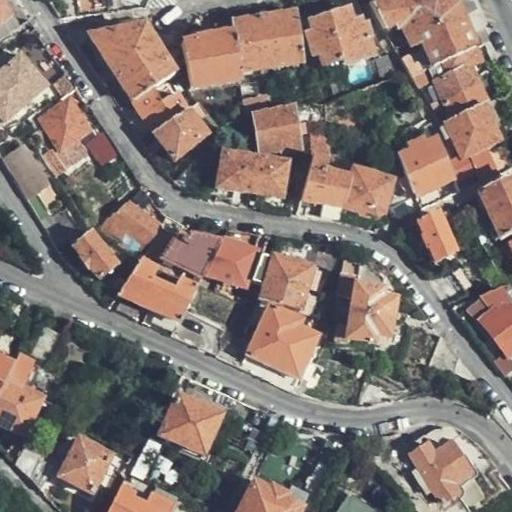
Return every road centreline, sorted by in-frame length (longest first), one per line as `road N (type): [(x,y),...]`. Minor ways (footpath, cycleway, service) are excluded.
road 1 (residential): [(35,0),(166,194),(203,210),(373,237),(410,270),(511,405)]
road 2 (residential): [(511,457),(461,414),(436,407),(344,419),(300,409),(91,314)]
road 3 (residential): [(0,169),(91,314)]
